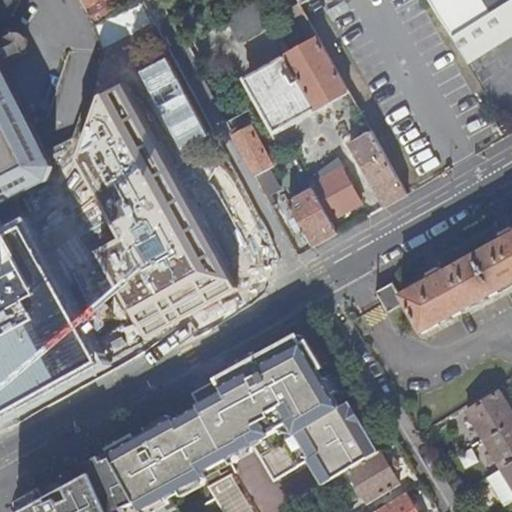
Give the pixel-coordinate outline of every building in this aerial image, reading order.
[(0,0),(0,207),(49,182),(53,169),(0,62),(0,25),(15,16),(22,0),(0,0)] [(94,25),(114,15),(107,1),(99,4),(96,0),(88,0),(82,3),(94,25)] [(511,0),(429,0),(452,38),(511,1),(511,0)] [(511,1),(452,38),(469,65),(511,38),(511,1)] [(269,28),(256,5),(229,20),(241,43),(269,28)] [(315,31),(301,6),(293,11),(306,35),(315,31)] [(315,31),(306,35),(311,45),(320,40),(315,31)] [(289,64),(316,111),(349,92),(323,44),(289,64)] [(275,134),(316,111),(289,64),(249,87),(275,134)] [(235,137),(257,177),(270,170),(278,166),(273,157),(269,159),(251,128),(235,137)] [(351,145),(386,209),(408,196),(372,133),(351,145)] [(270,170),(257,177),(268,198),(281,191),(270,170)] [(300,192),(312,186),(303,170),(292,177),(300,192)] [(312,186),(315,192),(331,221),(361,204),(343,170),(312,186)] [(302,226),(314,249),(338,235),(331,221),(315,192),(284,209),(296,229),(302,226)] [(424,333),(511,284),(511,229),(503,234),(506,239),(444,272),(442,268),(431,274),(433,279),(402,295),(424,333)] [(405,305),(392,285),(376,294),(389,315),(405,305)] [(125,443),(110,451),(144,511),(157,505),(207,477),(204,471),(255,443),(253,439),(261,435),(263,438),(290,423),(312,459),(310,460),(325,486),(379,453),(349,403),(341,408),(318,371),(323,368),(308,343),(304,346),(298,338),(244,367),(251,380),(226,393),(213,400),(206,388),(194,395),(202,410),(177,423),(176,420),(138,441),(136,437),(125,443)] [(251,380),(244,367),(219,381),(226,393),(251,380)] [(219,381),(206,388),(213,400),(226,393),(219,381)] [(511,405),(510,406),(501,391),(467,412),(498,462),(511,486),(511,405)] [(143,511),(144,511),(110,451),(87,464),(88,466),(92,476),(55,492),(57,495),(51,499),(46,489),(17,504),(14,511),(143,511)] [(382,452),(350,471),(370,504),(402,484),(382,452)] [(511,501),(511,486),(498,462),(484,471),(505,506),(511,501)] [(92,476),(88,466),(46,489),(51,499),(57,495),(55,492),(92,476)] [(417,511),(407,494),(377,511),(417,511)] [(229,511),(257,511),(248,495),(227,507),(229,511)]
